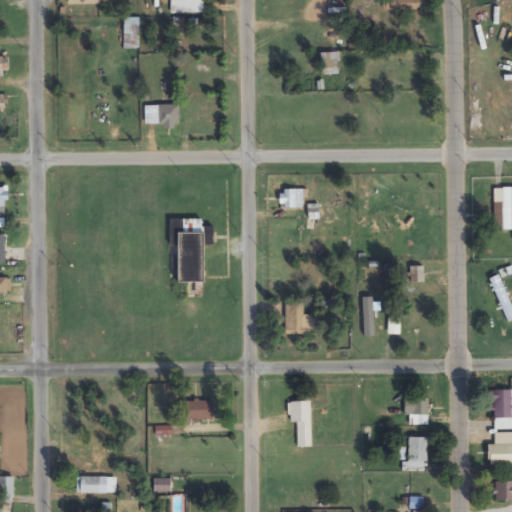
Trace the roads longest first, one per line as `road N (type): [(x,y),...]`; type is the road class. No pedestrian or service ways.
road 1 (residential): [(511,360),(0,375)]
road 2 (residential): [(246,511),(239,0)]
road 3 (residential): [(0,160),(511,153)]
road 4 (residential): [(42,511),(37,0)]
road 5 (residential): [(457,511),(453,0)]
